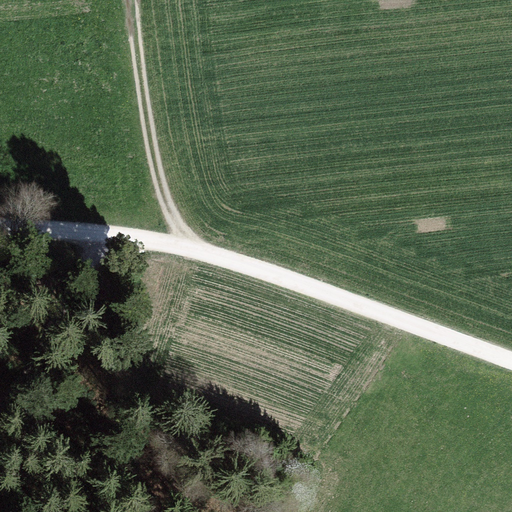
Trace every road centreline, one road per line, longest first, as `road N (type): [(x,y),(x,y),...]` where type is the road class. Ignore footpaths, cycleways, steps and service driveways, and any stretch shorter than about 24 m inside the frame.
road 1 (unclassified): [(0,231),(154,241),(511,366)]
road 2 (track): [(189,252),(145,128),(130,0)]
road 3 (track): [(0,403),(26,380),(86,271),(119,237)]
